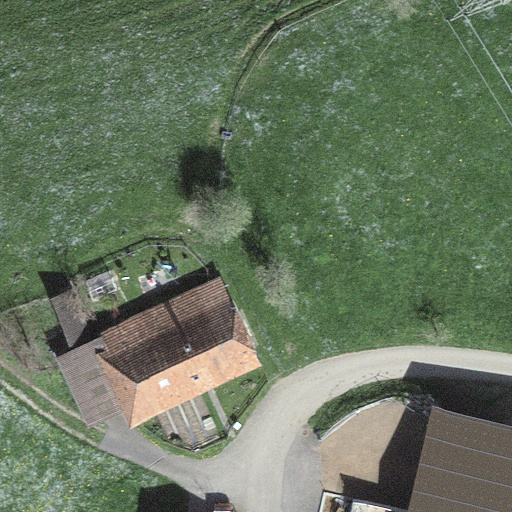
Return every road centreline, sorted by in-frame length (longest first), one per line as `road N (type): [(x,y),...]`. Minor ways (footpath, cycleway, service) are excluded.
road 1 (track): [(263,511),(280,430),(293,408),(332,378),(408,363),(511,370)]
road 2 (track): [(0,374),(124,451),(264,494)]
